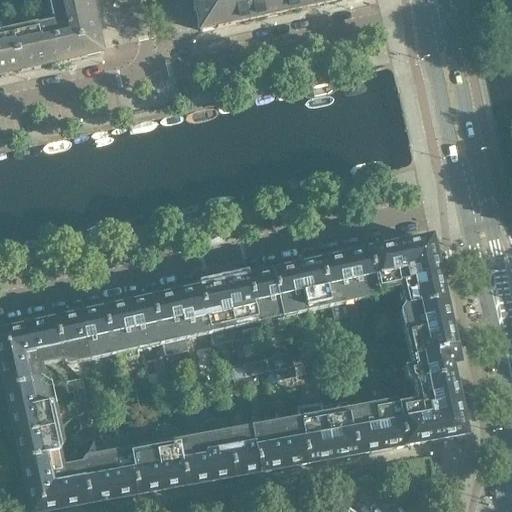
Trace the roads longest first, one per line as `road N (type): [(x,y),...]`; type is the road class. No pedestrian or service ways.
road 1 (unclassified): [(0,306),(464,212)]
road 2 (unclassified): [(154,73),(423,17)]
road 3 (tertiary): [(485,207),(443,12)]
road 4 (tertiary): [(423,17),(464,212)]
road 5 (unclassified): [(0,106),(154,73)]
road 6 (tertiary): [(504,347),(485,207)]
road 7 (tertiary): [(464,212),(504,347)]
